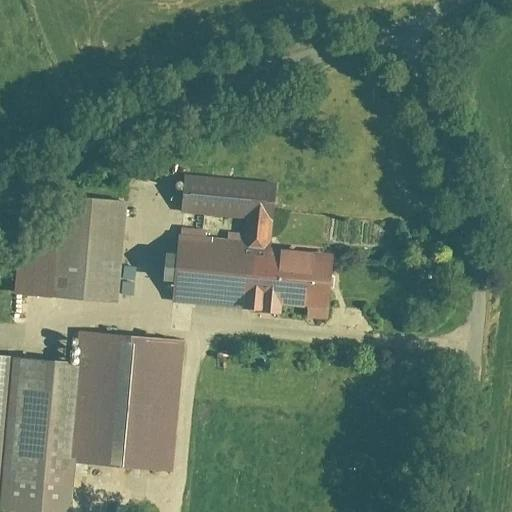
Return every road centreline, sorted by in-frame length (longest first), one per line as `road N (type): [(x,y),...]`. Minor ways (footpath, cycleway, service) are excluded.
road 1 (residential): [(463,511),(489,252),(398,46)]
road 2 (residential): [(0,209),(108,110),(398,46)]
